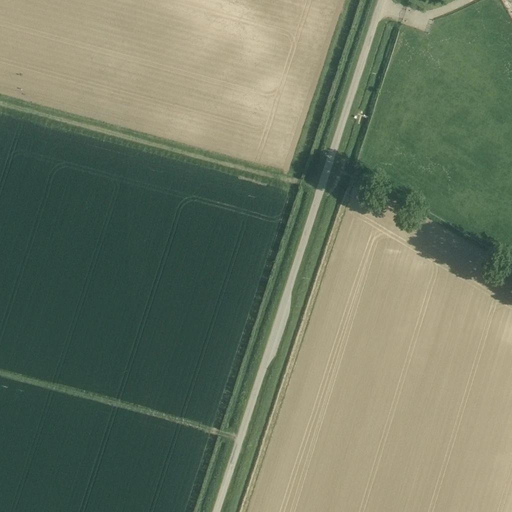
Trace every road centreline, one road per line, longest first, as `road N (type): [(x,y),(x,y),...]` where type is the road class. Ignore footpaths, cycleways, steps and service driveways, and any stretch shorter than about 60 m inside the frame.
road 1 (track): [(356,0),(190,511)]
road 2 (unclassified): [(215,511),(381,0)]
road 3 (track): [(0,104),(319,190)]
road 4 (track): [(238,440),(0,374)]
